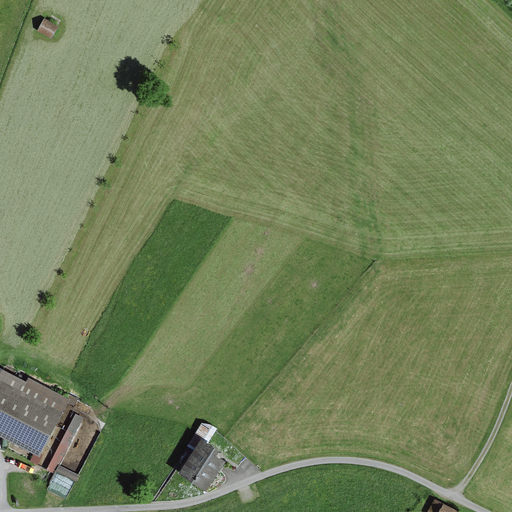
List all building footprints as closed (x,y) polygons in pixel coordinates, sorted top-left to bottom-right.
[(46,15),(39,28),(54,36),(61,23),(46,15)] [(26,382),(1,370),(0,371),(0,437),(40,458),(70,400),(28,378),(26,382)] [(75,415),(47,470),(56,474),(84,419),(75,415)] [(210,425),(202,423),(186,447),(192,451),(178,474),(206,492),(224,463),(216,457),(220,451),(208,444),(217,429),(210,425)] [(459,511),(434,499),(427,511),(459,511)]
